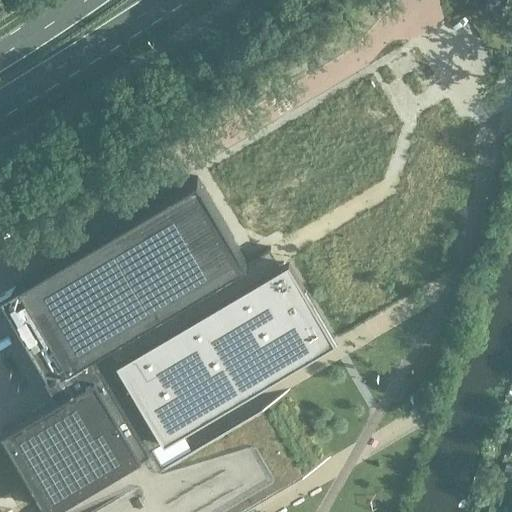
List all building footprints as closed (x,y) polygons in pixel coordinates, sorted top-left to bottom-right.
[(467,0),(501,12),(501,10),(504,0),(467,0)] [(392,58),(216,163),(266,249),(270,255),(290,244),(295,253),(429,173),(422,161),(446,147),(392,58)] [(213,165),(206,169),(212,180),(219,175),(213,165)] [(17,284),(3,292),(62,393),(58,395),(29,412),(2,428),(49,507),(148,449),(150,448),(93,351),(247,260),(198,176),(18,282),(19,283),(17,284)] [(247,260),(93,351),(150,448),(151,447),(152,446),(336,338),(289,258),(280,264),(270,247),(247,260)] [(238,511),(320,464),(319,462),(303,472),(263,407),(163,464),(152,446),(151,447),(150,448),(148,449),(49,507),(40,511),(238,511)]
